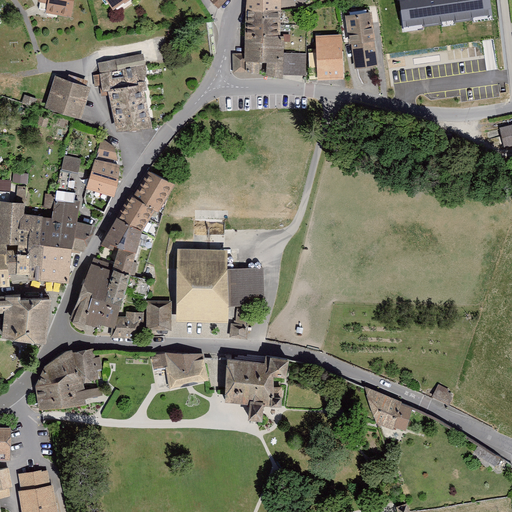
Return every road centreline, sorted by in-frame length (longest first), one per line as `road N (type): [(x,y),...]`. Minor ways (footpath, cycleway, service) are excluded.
road 1 (residential): [(59,338),(260,346),(324,359),(511,447)]
road 2 (residential): [(216,82),(439,114),(511,107)]
road 3 (residential): [(216,82),(141,166),(72,294)]
